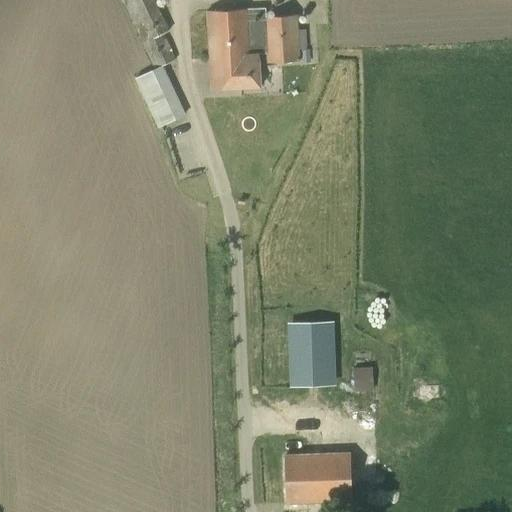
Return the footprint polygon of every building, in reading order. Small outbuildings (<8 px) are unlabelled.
[(157,128),(174,120),(186,114),(170,79),(163,65),(178,58),(166,32),(170,31),(155,0),(125,0),(156,67),(152,69),(135,78),(157,128)] [(266,16),(266,7),(208,10),(212,88),(260,86),(259,63),(282,62),(284,81),(301,80),(300,61),(298,15),(266,16)] [(299,29),(300,60),(308,59),(307,29),(299,29)] [(334,322),(289,323),(292,385),(336,383),(334,322)] [(354,392),(373,391),(372,366),(353,366),(354,392)] [(287,503),(350,500),(348,452),(285,455),(287,503)]
